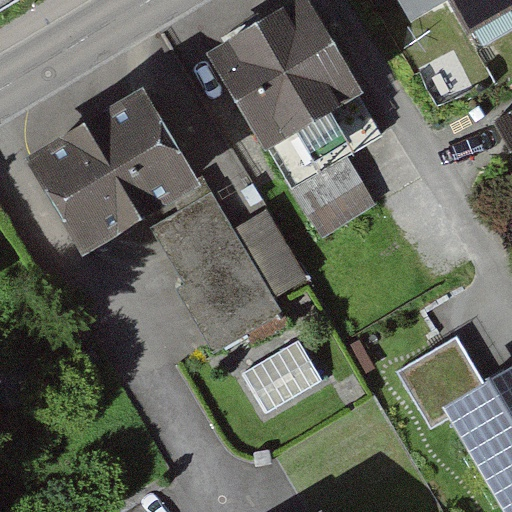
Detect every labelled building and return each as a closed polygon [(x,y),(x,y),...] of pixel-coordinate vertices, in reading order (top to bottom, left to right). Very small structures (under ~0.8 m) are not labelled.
[(0,0),(0,12),(19,0),(0,0)] [(191,39),(318,240),(377,202),(347,155),(384,131),(300,0),(238,0),(219,13),(223,19),(191,39)] [(464,30),(511,2),(511,0),(394,0),(414,34),(454,12),(464,30)] [(138,70),(22,142),(82,238),(166,187),(183,215),(157,231),(188,280),(175,288),(218,356),(287,314),(279,300),(314,279),(267,204),(235,224),(138,70)] [(511,123),(465,149),(481,179),(511,162),(511,123)] [(302,339),(243,369),(269,413),(328,379),(302,339)] [(498,511),(511,511),(511,413),(459,445),(498,511)] [(322,511),(309,490),(272,511),(322,511)]
